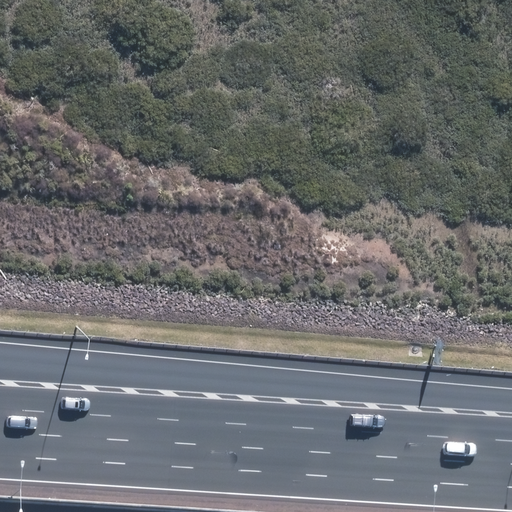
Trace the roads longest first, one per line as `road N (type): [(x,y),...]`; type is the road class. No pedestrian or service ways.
road 1 (motorway): [(0,373),(315,451)]
road 2 (motorway): [(0,430),(315,451)]
road 3 (motorway): [(315,451),(511,463)]
